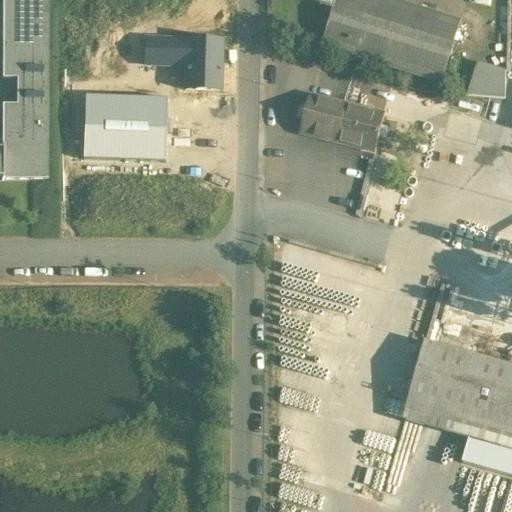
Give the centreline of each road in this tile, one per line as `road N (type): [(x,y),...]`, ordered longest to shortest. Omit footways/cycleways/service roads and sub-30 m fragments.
road 1 (unclassified): [(241,511),(245,255)]
road 2 (unclassified): [(245,255),(248,0)]
road 3 (unclassified): [(0,254),(245,255)]
